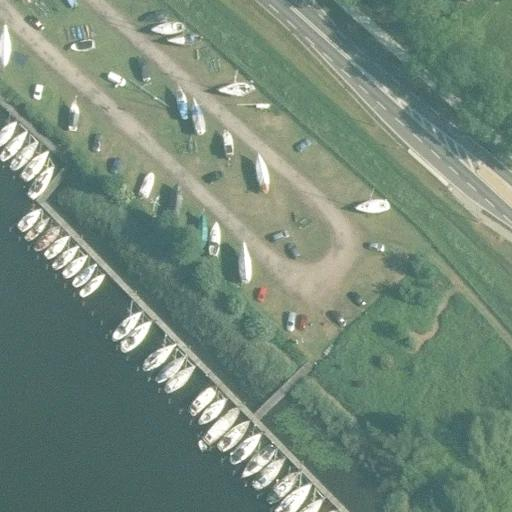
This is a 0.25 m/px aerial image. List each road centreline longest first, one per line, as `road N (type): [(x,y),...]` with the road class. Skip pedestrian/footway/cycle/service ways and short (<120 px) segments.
road 1 (secondary): [(351,60),(353,71),(511,214)]
road 2 (secondary): [(511,178),(364,60),(351,60)]
